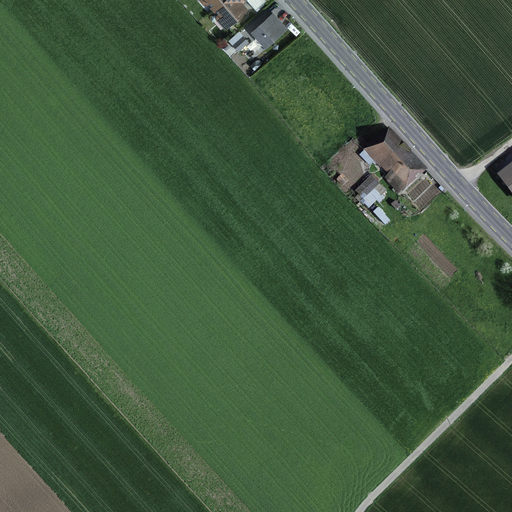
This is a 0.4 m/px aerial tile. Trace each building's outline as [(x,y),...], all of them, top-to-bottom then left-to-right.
[(207,0),(229,25),(247,9),(244,5),(239,0),(207,0)] [(274,16),(255,34),(267,47),(281,34),(274,26),(279,22),(274,16)] [(248,41),(239,31),(229,40),(238,50),(248,41)] [(261,49),(254,42),(249,48),(256,55),(261,49)] [(388,134),(367,153),(401,191),(422,173),(388,134)] [(511,164),(497,175),(511,194),(511,164)] [(386,195),(370,180),(355,198),(370,212),(386,195)] [(391,224),(378,211),(374,215),(387,228),(391,224)]
